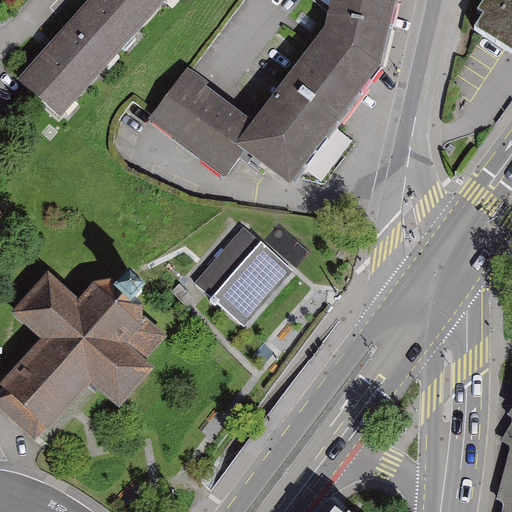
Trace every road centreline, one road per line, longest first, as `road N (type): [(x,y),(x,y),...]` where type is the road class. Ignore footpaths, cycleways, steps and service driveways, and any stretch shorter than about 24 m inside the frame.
road 1 (secondary): [(272,489),(404,314)]
road 2 (secondary): [(449,472),(465,425),(467,365),(463,307),(444,267)]
road 3 (secondary): [(272,489),(332,470),(389,465),(439,511)]
road 4 (residential): [(414,135),(388,245),(404,314)]
road 5 (secondary): [(404,314),(431,361),(435,427),(449,472)]
road 6 (residential): [(414,135),(444,0)]
road 7 (residential): [(444,267),(414,135)]
